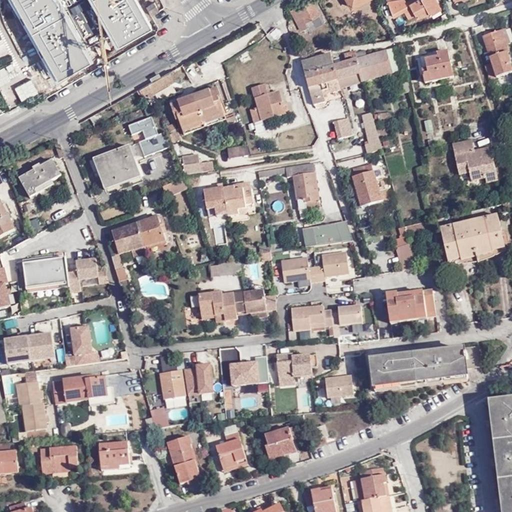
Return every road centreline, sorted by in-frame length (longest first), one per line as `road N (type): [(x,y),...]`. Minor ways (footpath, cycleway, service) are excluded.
road 1 (residential): [(274,339),(136,353),(97,220),(54,120)]
road 2 (residential): [(360,249),(275,0)]
road 3 (residential): [(180,511),(400,436)]
road 4 (secondary): [(214,31),(54,120)]
road 5 (residential): [(511,333),(340,349)]
road 6 (residential): [(400,436),(482,389),(511,360)]
